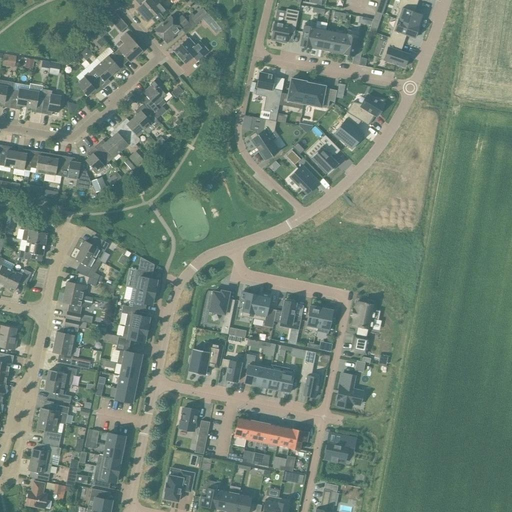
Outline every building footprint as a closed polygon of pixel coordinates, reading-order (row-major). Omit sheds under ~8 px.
[(154,5),(149,0),(147,0),(137,10),(147,22),(151,18),(155,23),(168,12),(159,1),(154,5)] [(399,9),(396,19),(418,27),(418,26),(422,16),(412,12),(414,4),(402,0),(401,0),(399,0),(399,4),(397,8),(399,9)] [(378,6),(376,12),(382,14),(384,8),(378,6)] [(203,8),(191,19),(196,24),(202,19),(208,14),(203,8)] [(273,25),(272,32),(273,32),(271,40),(286,43),(288,32),(294,33),(298,11),(286,9),(284,23),(275,21),(274,25),(273,25)] [(208,14),(202,19),(208,26),(214,20),(208,14)] [(127,27),(117,15),(111,20),(121,32),(127,27)] [(163,24),(155,31),(166,43),(173,36),(181,29),(190,21),(187,17),(186,16),(184,18),(182,15),(177,20),(173,16),(171,18),(170,18),(163,24)] [(388,37),(401,42),(404,35),(414,38),(418,27),(396,19),(389,38),(388,37)] [(302,33),(300,46),(311,49),(315,26),(304,24),(302,33)] [(315,26),(311,49),(311,48),(313,48),(322,50),(325,31),(315,29),(316,26),(315,26)] [(97,33),(101,38),(107,33),(102,27),(96,32),(97,33)] [(325,31),(322,50),(332,52),(337,30),(336,30),(336,33),(325,31)] [(337,30),(332,52),(342,54),(342,55),(343,55),(348,30),(347,30),(347,32),(337,30)] [(348,30),(343,55),(354,57),(359,32),(348,30)] [(128,61),(130,62),(142,52),(126,34),(120,39),(124,44),(118,49),(114,53),(124,65),(128,61)] [(388,37),(380,59),(404,67),(409,55),(398,51),(401,42),(388,37)] [(101,39),(97,42),(102,47),(106,44),(101,39)] [(195,45),(189,39),(174,52),(184,64),(194,55),(198,60),(208,51),(199,41),(195,45)] [(92,54),(87,48),(80,54),(86,60),(92,54)] [(113,52),(101,63),(103,66),(112,75),(116,72),(118,75),(126,68),(124,65),(114,53),(113,52)] [(4,54),(2,66),(14,68),(16,56),(4,54)] [(89,74),(88,74),(102,89),(110,82),(107,79),(112,75),(103,66),(101,63),(89,74)] [(84,78),(76,84),(81,89),(87,97),(92,93),(94,96),(102,89),(88,74),(89,74),(88,72),(83,77),(84,78)] [(168,73),(160,80),(164,84),(171,77),(168,73)] [(269,120),(275,122),(279,105),(281,93),(281,91),(272,89),(274,77),(259,74),(255,95),(266,97),(263,111),(270,113),(269,120)] [(151,86),(143,93),(150,101),(145,106),(151,113),(156,119),(166,111),(161,107),(166,103),(162,98),(168,92),(156,79),(149,85),(151,86)] [(288,94),(281,93),(279,105),(301,109),(306,83),(306,82),(291,79),(288,94)] [(0,106),(9,109),(14,83),(0,80),(0,106)] [(306,83),(301,109),(302,109),(303,104),(326,109),(328,106),(329,100),(323,99),(324,94),(325,86),(323,86),(323,84),(314,82),(314,84),(313,84),(306,83)] [(14,83),(9,109),(20,110),(20,106),(26,107),(29,90),(29,85),(14,83)] [(175,98),(183,91),(179,86),(170,93),(175,98)] [(29,90),(26,107),(31,108),(31,112),(41,114),(45,90),(42,90),(39,92),(29,90)] [(51,91),(45,90),(41,114),(51,116),(52,112),(58,113),(61,97),(51,95),(51,91)] [(381,104),(383,100),(375,99),(375,100),(368,95),(363,104),(353,102),(346,112),(348,113),(362,122),(368,126),(374,115),(376,116),(383,105),(381,104)] [(79,105),(68,102),(69,114),(73,115),(79,105)] [(134,118),(145,130),(152,124),(155,128),(160,124),(143,104),(135,112),(138,115),(134,118)] [(333,134),(333,135),(351,150),(352,149),(359,141),(364,134),(362,133),(356,128),(361,121),(347,113),(343,118),(345,120),(333,134)] [(145,130),(134,118),(129,122),(126,119),(119,126),(136,145),(139,141),(139,139),(137,137),(145,130)] [(262,133),(259,136),(256,132),(250,136),(252,140),(265,159),(278,151),(268,136),(274,132),(276,122),(275,122),(269,120),(265,120),(262,133)] [(299,124),(298,128),(305,134),(306,133),(313,126),(299,124)] [(114,136),(110,140),(120,152),(128,145),(131,148),(136,145),(119,126),(111,133),(114,136)] [(321,147),(311,157),(327,174),(327,175),(328,174),(338,164),(331,157),(332,156),(333,155),(334,156),(340,150),(325,135),(319,140),(323,145),(324,145),(322,147),(321,147)] [(161,137),(156,142),(161,147),(166,142),(161,137)] [(102,140),(95,147),(98,151),(106,160),(108,162),(113,158),(120,152),(110,140),(105,143),(102,140)] [(297,143),(293,147),(300,154),(304,150),(297,143)] [(1,146),(0,153),(0,166),(13,169),(16,153),(11,152),(12,148),(1,146)] [(108,162),(106,160),(98,151),(95,147),(87,154),(90,157),(85,161),(96,173),(108,162)] [(29,171),(30,168),(33,151),(23,149),(22,154),(16,153),(13,169),(29,171)] [(35,173),(45,174),(48,154),(33,151),(30,168),(35,169),(35,173)] [(292,151),(286,156),(294,165),(300,159),(292,151)] [(45,174),(60,177),(64,157),(48,154),(45,174)] [(129,159),(136,167),(143,161),(136,154),(129,159)] [(64,158),(60,177),(91,182),(86,170),(79,169),(80,164),(74,163),(75,159),(64,157),(64,158)] [(124,163),(131,171),(135,168),(127,160),(124,163)] [(297,176),(293,180),(298,185),(299,186),(303,191),(303,190),(306,194),(310,190),(311,190),(318,183),(302,166),(298,170),(294,174),(297,176)] [(106,189),(102,177),(91,181),(96,193),(106,189)] [(21,240),(27,241),(45,245),(47,234),(36,232),(38,225),(25,223),(21,240)] [(81,249),(80,251),(101,262),(105,264),(110,255),(104,252),(108,244),(102,241),(94,236),(89,244),(85,242),(84,243),(82,243),(80,247),(81,249)] [(45,245),(27,241),(25,251),(19,250),(18,258),(30,260),(32,254),(42,256),(45,245)] [(80,251),(75,260),(83,265),(91,269),(90,271),(86,277),(89,277),(97,280),(100,276),(95,273),(101,262),(80,251)] [(0,284),(4,287),(12,270),(2,266),(5,260),(0,257),(0,284)] [(132,288),(155,293),(157,281),(151,279),(152,273),(153,269),(154,265),(141,258),(140,262),(138,270),(136,270),(132,288)] [(12,270),(4,287),(14,292),(19,282),(25,285),(31,273),(24,270),(23,270),(22,269),(19,274),(12,270)] [(89,277),(86,283),(91,285),(95,286),(97,281),(97,280),(89,277)] [(67,282),(65,292),(93,298),(84,296),(86,286),(67,282)] [(123,305),(123,306),(128,307),(145,310),(146,304),(152,305),(155,293),(132,288),(128,307),(123,305)] [(225,314),(229,293),(221,291),(221,293),(213,292),(211,302),(209,302),(208,309),(209,310),(209,311),(225,314)] [(93,298),(65,292),(63,303),(82,307),(86,307),(86,306),(91,307),(93,298)] [(258,295),(241,292),(240,301),(244,302),(243,311),(242,315),(241,316),(253,319),(258,295)] [(258,295),(253,319),(265,321),(267,311),(270,298),(258,295)] [(298,330),(301,317),(293,316),(296,303),(294,303),(284,301),(282,310),(282,311),(276,310),(274,321),(280,322),(279,326),(298,330)] [(353,317),(352,325),(358,327),(356,336),(365,338),(367,333),(367,329),(371,329),(371,327),(373,320),(378,321),(380,311),(375,310),(376,306),(367,304),(365,303),(365,304),(356,302),(355,310),(354,310),(353,317)] [(147,330),(147,329),(148,329),(150,320),(149,320),(149,318),(136,315),(137,309),(145,311),(145,310),(123,306),(121,313),(127,314),(125,326),(147,330)] [(316,331),(321,308),(320,308),(319,308),(319,307),(313,306),(312,307),(310,306),(305,329),(313,330),(316,331)] [(321,308),(316,331),(328,334),(332,312),(332,311),(321,308)] [(67,312),(65,319),(79,322),(79,321),(81,315),(67,312)] [(57,332),(54,343),(74,347),(76,336),(78,328),(83,329),(85,329),(87,323),(85,322),(79,321),(79,322),(65,319),(64,326),(63,333),(57,332)] [(16,329),(1,326),(0,329),(0,347),(15,350),(17,339),(15,338),(16,329)] [(117,343),(129,346),(130,339),(144,342),(145,340),(146,340),(148,332),(147,332),(147,330),(133,327),(125,326),(122,337),(118,336),(117,343)] [(354,336),(351,351),(366,354),(369,339),(365,338),(356,336),(354,336)] [(72,357),(74,347),(54,343),(52,353),(72,357)] [(117,363),(125,364),(139,367),(142,355),(140,355),(128,352),(129,346),(117,343),(115,350),(119,351),(117,363)] [(193,349),(191,357),(190,357),(188,363),(190,364),(188,372),(205,375),(207,366),(218,368),(223,346),(205,343),(204,351),(193,349)] [(315,398),(315,396),(320,374),(312,373),(316,353),(305,351),(299,382),(305,384),(303,395),(313,397),(315,398)] [(0,373),(7,375),(9,364),(3,363),(5,354),(0,353),(0,373)] [(245,354),(242,368),(247,369),(246,373),(244,383),(256,386),(260,365),(254,364),(255,356),(245,354)] [(88,369),(89,363),(71,359),(70,365),(88,369)] [(237,382),(241,363),(223,359),(221,366),(228,367),(225,380),(237,382)] [(356,361),(354,371),(363,373),(365,363),(356,361)] [(122,364),(119,375),(137,379),(139,367),(125,364),(117,363),(122,364)] [(260,365),(256,386),(265,388),(267,388),(271,367),(260,365)] [(271,367),(267,388),(268,388),(277,390),(281,372),(282,367),(271,365),(271,367)] [(49,370),(47,381),(66,385),(66,384),(71,385),(73,375),(75,376),(76,370),(64,367),(63,373),(49,370)] [(281,372),(277,390),(279,391),(290,393),(293,374),(294,370),(282,367),(281,372)] [(342,373),(336,400),(338,400),(337,406),(350,408),(351,403),(360,405),(362,392),(352,390),(354,376),(342,373)] [(119,375),(117,387),(135,391),(137,379),(119,375)] [(47,381),(45,391),(52,393),(51,399),(57,400),(67,402),(69,403),(71,396),(64,395),(66,385),(47,381)] [(135,391),(117,387),(114,399),(132,403),(135,391)] [(39,419),(58,423),(65,424),(69,408),(56,405),(55,411),(41,409),(39,419)] [(81,408),(79,415),(89,417),(90,410),(81,408)] [(183,408),(179,428),(194,431),(198,411),(183,408)] [(238,418),(234,437),(244,439),(246,439),(250,421),(250,420),(238,418)] [(44,437),(42,445),(61,449),(61,448),(58,448),(61,434),(56,433),(58,423),(39,419),(37,429),(47,432),(46,437),(44,437)] [(194,452),(203,454),(206,438),(210,422),(205,421),(201,420),(198,437),(194,452)] [(250,421),(246,439),(248,439),(256,441),(260,423),(252,421),(250,420),(250,421)] [(256,441),(255,446),(265,448),(266,443),(270,425),(269,424),(261,423),(260,423),(256,441)] [(270,425),(266,443),(276,445),(277,445),(281,427),(270,425)] [(281,427),(277,445),(277,446),(288,448),(289,448),(292,429),(281,427)] [(292,429),(289,448),(300,450),(306,451),(308,441),(306,441),(308,433),(292,429)] [(108,433),(105,445),(123,448),(125,437),(108,433)] [(345,459),(347,449),(352,451),(355,439),(340,436),(339,446),(327,443),(324,459),(330,460),(330,462),(331,462),(331,460),(336,462),(336,463),(337,463),(337,462),(344,463),(344,461),(345,459)] [(42,445),(37,444),(37,445),(38,445),(37,450),(33,449),(30,460),(52,464),(54,455),(59,456),(61,449),(42,445)] [(98,455),(121,460),(123,448),(105,445),(103,456),(98,455)] [(98,455),(96,466),(118,471),(121,460),(98,455)] [(203,458),(201,469),(209,471),(211,459),(203,458)] [(48,482),(52,464),(30,460),(28,471),(35,472),(34,479),(48,482)] [(71,462),(70,467),(76,469),(78,461),(74,460),(71,462)] [(118,471),(96,466),(96,467),(92,485),(109,488),(110,482),(116,483),(118,471)] [(69,468),(67,477),(76,478),(77,475),(78,470),(69,468)] [(282,478),(282,479),(298,482),(300,473),(290,472),(284,470),(283,474),(282,478)] [(180,490),(190,492),(194,473),(181,471),(180,478),(168,475),(167,483),(166,482),(164,491),(165,492),(163,499),(178,502),(180,490)] [(76,478),(75,482),(86,484),(88,477),(77,475),(76,478)] [(44,484),(33,481),(31,492),(28,491),(25,505),(44,509),(44,507),(50,508),(51,501),(46,500),(47,496),(41,495),(44,484)] [(55,484),(47,482),(46,489),(54,490),(53,494),(60,495),(60,494),(61,495),(59,503),(61,503),(64,486),(61,486),(61,485),(55,484)] [(229,492),(225,511),(229,511),(234,511),(239,495),(240,488),(230,486),(229,492)] [(91,488),(90,497),(94,498),(92,509),(105,511),(109,511),(112,501),(102,499),(104,491),(91,488)] [(219,490),(207,488),(206,495),(205,498),(205,497),(201,497),(199,506),(215,509),(219,490)] [(229,492),(228,492),(219,490),(219,491),(219,490),(215,509),(225,511),(229,492)] [(324,490),(320,509),(316,508),(315,511),(332,511),(327,511),(331,491),(324,490)] [(234,511),(247,511),(251,497),(239,494),(239,495),(234,511)] [(275,511),(278,498),(266,495),(262,511),(275,511)] [(278,498),(275,511),(286,511),(289,500),(278,498)]
